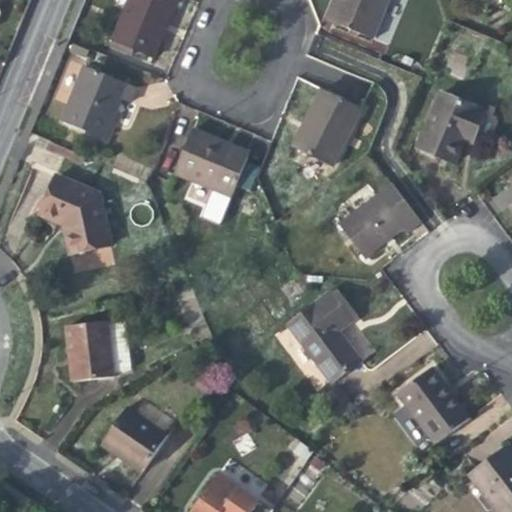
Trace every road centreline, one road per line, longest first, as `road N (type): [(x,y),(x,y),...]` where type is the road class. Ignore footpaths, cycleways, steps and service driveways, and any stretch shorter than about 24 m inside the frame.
road 1 (residential): [(220,0),(196,47),(194,79),(242,102),(264,86),(283,42),(277,0)]
road 2 (residential): [(511,283),(479,242),(465,237),(424,257),(418,269),(417,282),(458,335),(491,350)]
road 3 (residential): [(0,125),(50,0)]
